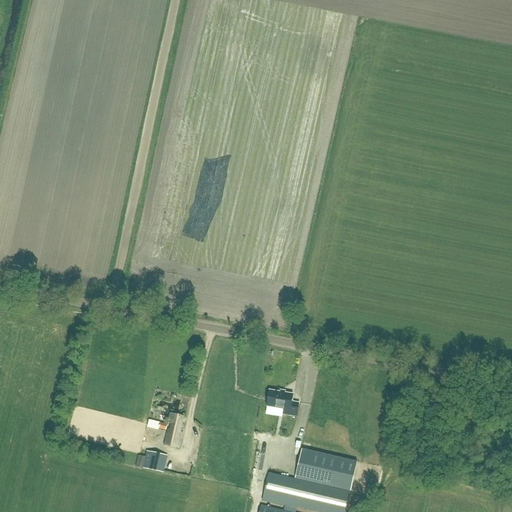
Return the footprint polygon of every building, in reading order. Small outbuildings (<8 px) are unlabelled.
[(296,416),(298,404),(291,403),(292,395),(269,391),(267,406),(283,409),(283,414),(296,416)] [(180,432),(183,417),(170,414),(168,423),(171,423),(170,430),(168,429),(164,445),(178,448),(181,432),(180,432)] [(166,430),(167,425),(160,424),(160,423),(149,420),(147,427),(158,430),(158,429),(166,430)] [(351,492),(357,463),(302,450),(295,479),(351,492)] [(146,451),(145,457),(138,456),(135,467),(142,469),(143,469),(163,473),(167,456),(146,451)] [(295,511),(297,507),(316,511),(345,511),(350,493),(268,474),(262,500),(284,506),(283,511),(261,506),(259,511),(295,511)]
